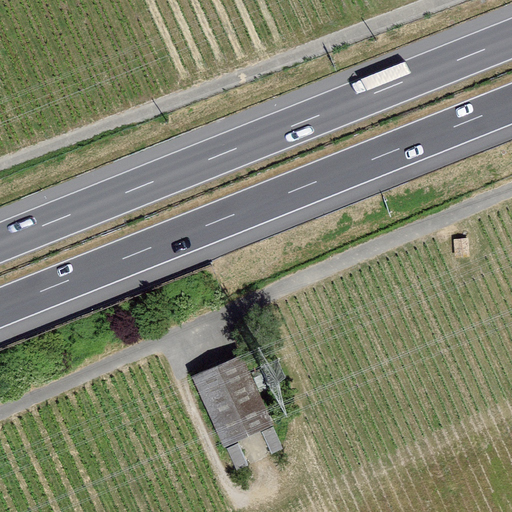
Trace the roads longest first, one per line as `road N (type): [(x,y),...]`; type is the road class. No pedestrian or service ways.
road 1 (track): [(511,191),(0,414)]
road 2 (motorway): [(0,308),(511,104)]
road 3 (motorway): [(511,39),(0,243)]
road 4 (track): [(0,164),(437,0)]
